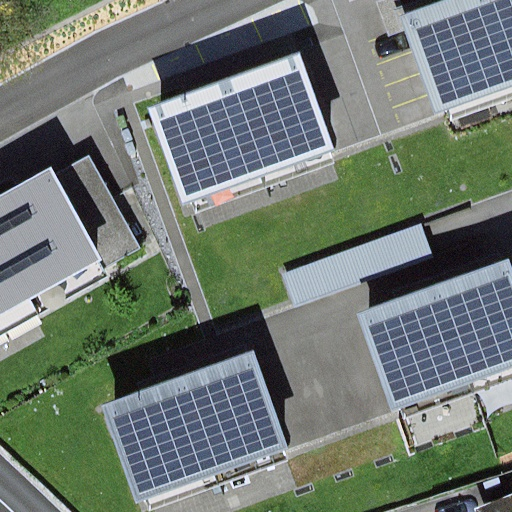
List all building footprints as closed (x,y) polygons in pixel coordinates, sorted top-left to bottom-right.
[(511,0),(450,0),(403,18),(440,115),(511,87),(511,0)] [(296,54),(147,110),(184,207),(333,152),(296,54)] [(48,172),(0,198),(0,317),(99,264),(103,272),(141,251),(90,158),(52,179),(48,172)] [(511,257),(382,306),(418,403),(511,368),(511,257)] [(275,347),(126,402),(163,500),(312,444),(275,347)]
